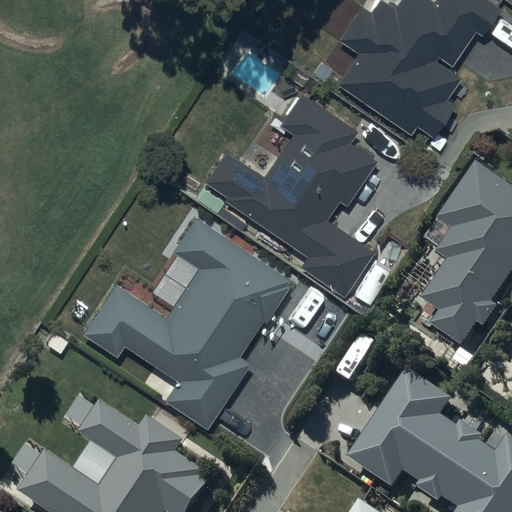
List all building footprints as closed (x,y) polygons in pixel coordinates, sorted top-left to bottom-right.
[(433,0),(396,0),(394,5),(386,0),(367,0),(365,4),(358,0),(339,29),(363,45),(342,77),(429,136),(463,86),(449,77),(498,3),(493,0),(435,0),(435,1),(433,0)] [(283,119),(295,128),(265,171),(229,146),(206,180),(223,192),(220,196),(303,254),(299,260),(343,290),(372,248),(330,218),(345,196),(348,199),(379,154),(353,136),(358,129),(303,91),(283,119)] [(511,180),(483,161),(445,220),(456,227),(441,250),(452,258),(424,301),(445,314),(437,326),(470,347),(485,325),(491,329),(504,309),(501,308),(511,290),(511,180)] [(195,260),(164,308),(118,278),(86,329),(117,349),(124,339),(178,374),(165,393),(208,420),(250,356),(244,351),(293,276),(193,211),(171,245),(195,260)] [(424,380),(412,372),(352,459),(398,490),(408,474),(422,484),(419,488),(446,506),(450,500),(465,510),(463,511),(511,511),(511,440),(502,455),(488,445),(491,440),(467,424),(464,429),(447,417),(463,392),(431,371),(424,380)] [(182,454),(189,443),(148,419),(142,428),(104,404),(100,408),(86,399),(71,418),(85,429),(81,435),(91,443),(75,471),(31,444),(5,488),(45,511),(191,511),(212,485),(201,479),(206,468),(182,454)] [(380,511),(364,502),(357,511),(380,511)]
